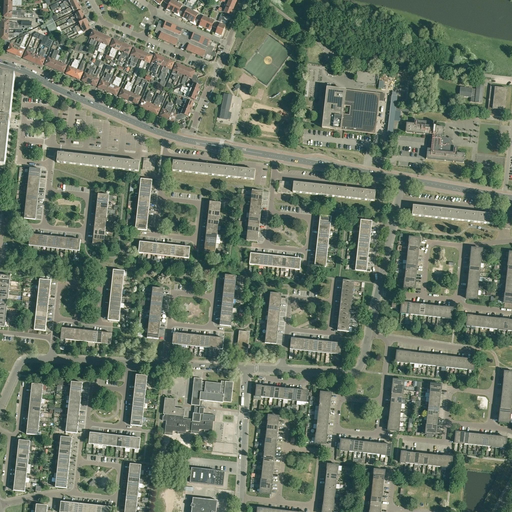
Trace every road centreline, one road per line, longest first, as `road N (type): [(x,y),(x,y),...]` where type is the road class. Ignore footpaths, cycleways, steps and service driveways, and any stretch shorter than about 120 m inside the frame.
road 1 (residential): [(241,498),(246,367)]
road 2 (tertiary): [(403,178),(276,156)]
road 3 (residential): [(283,448),(319,452),(318,464),(313,506),(277,502)]
